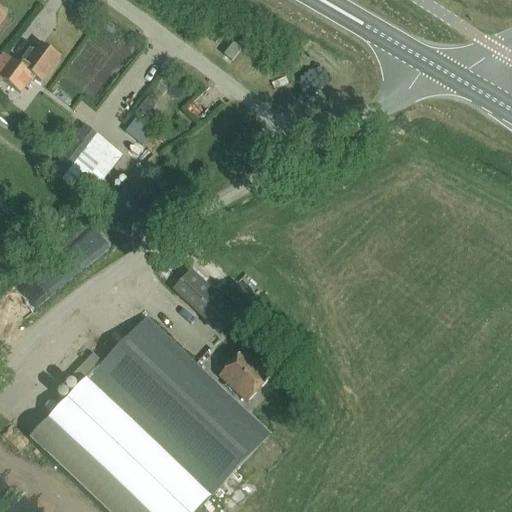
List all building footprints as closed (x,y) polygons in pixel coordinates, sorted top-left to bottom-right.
[(32,51),(20,68),(4,56),(0,61),(0,80),(21,95),(33,78),(41,84),(59,59),(42,46),(37,54),(32,51)] [(62,160),(52,173),(68,185),(78,171),(101,139),(85,127),(62,160)] [(174,291),(221,336),(238,317),(191,273),(174,291)] [(155,312),(170,328),(178,320),(164,304),(155,312)] [(270,437),(147,320),(89,381),(212,498),(270,437)] [(79,357),(88,366),(98,356),(88,347),(79,357)] [(220,378),(248,404),(271,380),(243,354),(220,378)] [(41,432),(28,446),(97,511),(199,511),(212,498),(89,381),(41,432)]
